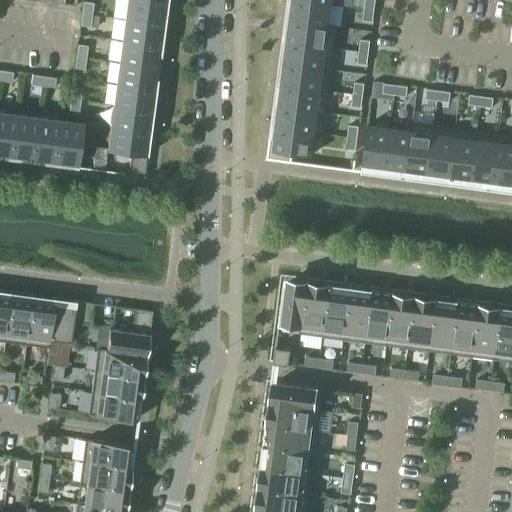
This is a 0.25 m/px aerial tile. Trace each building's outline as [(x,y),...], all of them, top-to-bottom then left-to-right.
[(140,0),(126,0),(124,20),(161,25),(164,3),(140,0)] [(297,0),(291,0),(289,21),(328,26),(331,4),(297,0)] [(365,0),(364,9),(374,10),(375,0),(365,0)] [(83,2),(81,14),(91,15),(93,3),(83,2)] [(374,10),(364,9),(362,21),(372,22),(374,10)] [(91,15),(81,14),(80,26),(90,27),(91,15)] [(124,20),(121,41),(158,46),(161,25),(124,20)] [(289,21),(286,42),(326,47),(328,26),(289,21)] [(360,40),(358,52),(368,53),(370,41),(360,40)] [(121,41),(118,62),(158,68),(159,55),(157,55),(158,46),(121,41)] [(286,42),(283,63),(323,69),(326,47),(286,42)] [(77,45),(76,57),(85,58),(87,46),(77,45)] [(368,53),(358,52),(357,64),(366,65),(368,53)] [(85,58),(76,57),(74,68),(84,70),(85,58)] [(118,62),(115,84),(153,89),(154,80),(156,80),(158,68),(118,62)] [(283,63),(280,85),(320,90),(323,69),(283,63)] [(0,71),(0,72),(0,80),(11,82),(12,72),(0,71)] [(30,85),(42,86),(43,76),(31,75),(30,85)] [(43,76),(42,86),(54,88),(55,78),(43,76)] [(354,83),(352,94),(362,96),(364,84),(354,83)] [(114,89),(112,105),(150,110),(153,89),(115,84),(114,89)] [(382,93),(394,95),(395,85),(383,84),(382,93)] [(280,85),(277,106),(317,112),(320,90),(280,85)] [(395,85),(394,95),(406,97),(407,87),(395,85)] [(71,87),(70,99),(80,101),(81,89),(71,87)] [(425,99),(437,101),(438,91),(426,89),(425,99)] [(438,91),(437,101),(449,102),(450,92),(438,91)] [(362,96),(352,94),(351,106),(361,108),(362,96)] [(468,105),(480,106),(481,97),(469,95),(468,105)] [(481,97),(480,106),(492,108),(493,98),(481,97)] [(80,101),(70,99),(68,111),(78,112),(80,101)] [(112,105),(110,127),(147,132),(150,110),(112,105)] [(277,106),(275,128),(314,133),(317,112),(277,106)] [(0,155),(11,157),(11,152),(16,114),(0,111),(0,155)] [(11,157),(32,160),(33,154),(38,117),(16,114),(11,152),(11,157)] [(32,160),(53,162),(54,157),(59,120),(38,117),(33,154),(32,160)] [(54,157),(53,162),(76,165),(75,168),(77,168),(77,167),(83,123),(82,123),(66,120),(59,120),(54,157)] [(348,125),(347,137),(357,139),(358,127),(348,125)] [(362,165),(384,168),(390,128),(367,125),(362,165)] [(147,132),(110,127),(106,150),(130,153),(127,174),(127,175),(143,177),(146,154),(144,154),(147,132)] [(314,133),(275,128),(273,137),(269,136),(266,159),(291,162),(292,153),(311,155),(314,133)] [(384,168),(406,170),(411,131),(390,128),(384,168)] [(406,170),(427,173),(432,134),(411,131),(406,170)] [(427,173),(449,176),(454,137),(432,134),(427,173)] [(357,139),(347,137),(345,149),(355,151),(357,139)] [(449,176),(470,179),(475,139),(454,137),(449,176)] [(470,179),(491,182),(497,142),(475,139),(470,179)] [(491,182),(511,184),(511,144),(497,142),(491,182)] [(91,169),(104,170),(105,161),(93,159),(91,169)] [(306,270),(285,266),(284,275),(305,278),(306,270)] [(311,270),(310,279),(327,281),(328,272),(311,270)] [(332,273),(331,281),(348,284),(349,275),(332,273)] [(354,276),(353,284),(369,287),(371,278),(354,276)] [(375,279),(374,287),(391,289),(392,281),(375,279)] [(397,282),(396,290),(412,292),(413,284),(397,282)] [(281,324),(301,327),(302,327),(307,287),(285,284),(279,324),(279,325),(281,326),(281,324)] [(418,284),(417,293),(434,295),(435,287),(418,284)] [(300,334),(322,337),(328,290),(307,287),(302,327),(301,327),(300,334)] [(440,287),(438,296),(455,298),(456,290),(440,287)] [(322,337),(344,339),(350,293),(328,290),(322,337)] [(461,290),(460,298),(476,301),(478,293),(461,290)] [(344,339),(365,342),(371,295),(372,291),(371,291),(370,295),(350,293),(344,339)] [(365,342),(386,345),(393,298),(393,294),(372,291),(371,295),(365,342)] [(482,293),(481,301),(497,303),(499,295),(482,293)] [(386,345),(408,348),(414,301),(393,298),(394,294),(393,294),(393,298),(386,345)] [(0,341),(3,342),(9,298),(0,296),(0,341)] [(511,297),(504,296),(503,304),(511,305),(511,297)] [(3,342),(25,344),(31,301),(9,298),(3,342)] [(31,301),(25,344),(47,347),(48,339),(47,339),(52,304),(31,301)] [(73,306),(52,304),(47,339),(48,339),(57,340),(67,341),(69,341),(72,321),(90,324),(92,303),(75,301),(74,301),(73,306)] [(408,348),(429,351),(435,304),(414,301),(408,348)] [(429,351),(450,354),(457,307),(457,303),(456,303),(456,307),(435,304),(429,351)] [(450,354),(472,356),(478,310),(479,306),(457,303),(457,307),(450,354)] [(472,356),(493,359),(499,312),(479,310),(479,306),(478,310),(472,356)] [(108,328),(105,349),(105,350),(143,355),(146,334),(148,334),(151,311),(135,309),(135,310),(134,314),(132,331),(111,328),(108,328)] [(505,361),(511,361),(511,314),(499,312),(493,359),(505,361)] [(48,339),(47,347),(46,353),(55,354),(57,340),(48,339)] [(273,362),(288,364),(291,349),(276,347),(275,346),(273,362)] [(96,348),(93,370),(140,376),(143,355),(105,350),(105,349),(96,348)] [(304,365),(318,367),(319,358),(305,356),(304,365)] [(319,358),(318,367),(332,369),(333,360),(319,358)] [(347,371),(361,373),(362,364),(348,362),(347,371)] [(362,364),(361,373),(375,375),(376,366),(362,364)] [(52,380),(61,381),(63,367),(54,366),(52,380)] [(390,377),(404,378),(405,370),(391,368),(390,377)] [(0,370),(0,379),(12,381),(14,373),(0,370)] [(93,370),(91,392),(137,398),(140,376),(93,370)] [(405,370),(404,378),(418,380),(419,372),(405,370)] [(26,383),(40,385),(41,377),(27,375),(26,383)] [(432,383),(446,385),(448,377),(433,375),(432,383)] [(448,377),(446,385),(460,387),(462,378),(448,377)] [(475,388),(489,390),(490,381),(476,379),(475,388)] [(277,381),(274,404),(321,410),(323,388),(324,387),(277,381)] [(490,381),(489,390),(503,392),(505,383),(490,381)] [(137,398),(91,392),(88,413),(88,414),(134,420),(137,398)] [(49,407),(57,408),(59,394),(51,393),(49,407)] [(351,407),(360,408),(362,394),(353,393),(351,407)] [(267,424),(271,425),(311,430),(311,431),(318,432),(321,410),(274,404),(271,424),(267,424)] [(350,421),(348,435),(356,436),(358,422),(350,421)] [(267,424),(264,446),(268,446),(308,452),(311,431),(311,430),(271,425),(267,424)] [(45,435),(43,450),(52,451),(54,436),(45,435)] [(356,436),(348,435),(346,449),(355,450),(356,436)] [(84,440),(81,461),(128,467),(131,445),(84,439),(84,440)] [(268,447),(265,468),(305,473),(305,472),(308,452),(268,446),(264,446),(268,447)] [(15,467),(30,469),(31,461),(16,459),(15,467)] [(78,483),(85,484),(86,483),(125,489),(128,467),(81,461),(78,483)] [(41,463),(39,477),(48,479),(50,465),(41,463)] [(353,465),(345,464),(343,478),(352,479),(353,465)] [(265,468),(262,489),(309,495),(312,473),(305,472),(305,473),(265,468)] [(48,479),(39,477),(38,492),(46,493),(48,479)] [(352,479),(343,478),(341,492),(350,493),(352,479)] [(85,484),(83,505),(122,510),(125,489),(86,483),(85,484)] [(262,489),(260,511),(269,511),(307,511),(309,495),(262,489)]
